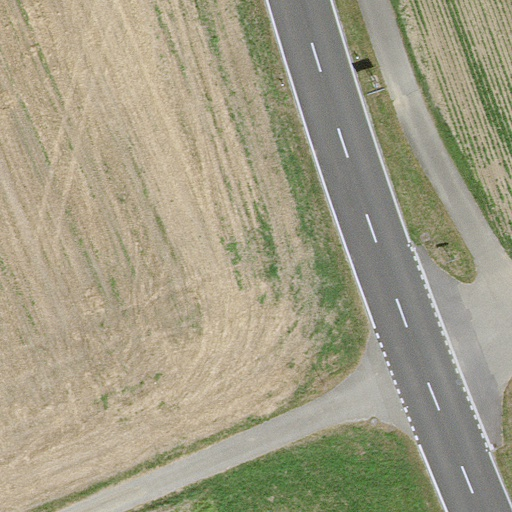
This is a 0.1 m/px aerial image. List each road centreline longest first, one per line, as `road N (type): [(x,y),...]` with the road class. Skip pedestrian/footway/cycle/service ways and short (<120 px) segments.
road 1 (tertiary): [(303,0),(352,164),(488,511)]
road 2 (track): [(91,511),(511,327)]
